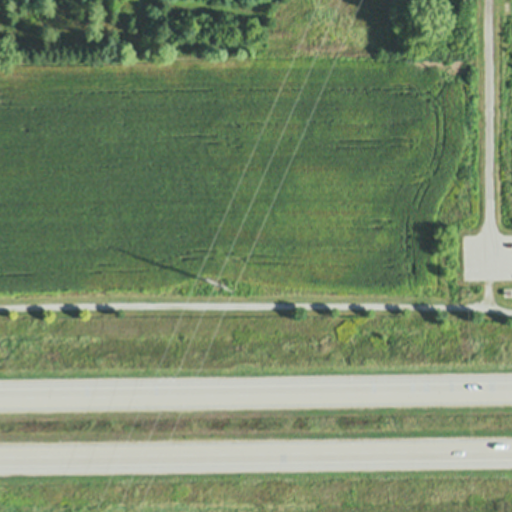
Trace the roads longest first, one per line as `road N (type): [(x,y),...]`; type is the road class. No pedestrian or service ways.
road 1 (motorway): [(0,455),(511,448)]
road 2 (motorway): [(511,392),(0,398)]
road 3 (residential): [(489,237),(488,0)]
